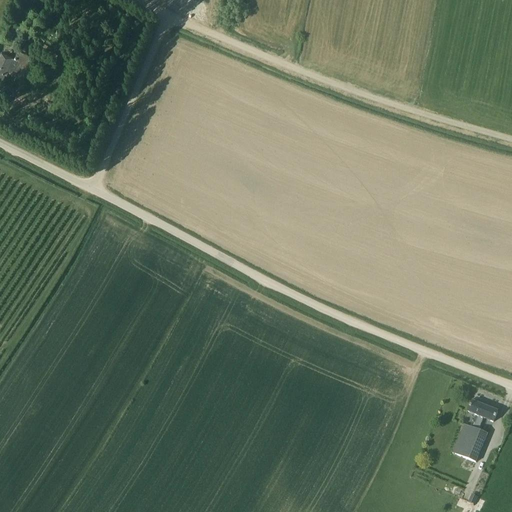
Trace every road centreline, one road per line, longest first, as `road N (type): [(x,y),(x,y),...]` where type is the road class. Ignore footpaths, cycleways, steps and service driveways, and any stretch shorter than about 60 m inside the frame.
road 1 (unclassified): [(511,391),(292,304),(88,196)]
road 2 (unclassified): [(167,15),(362,95),(511,140)]
road 3 (unclassified): [(88,196),(167,15)]
